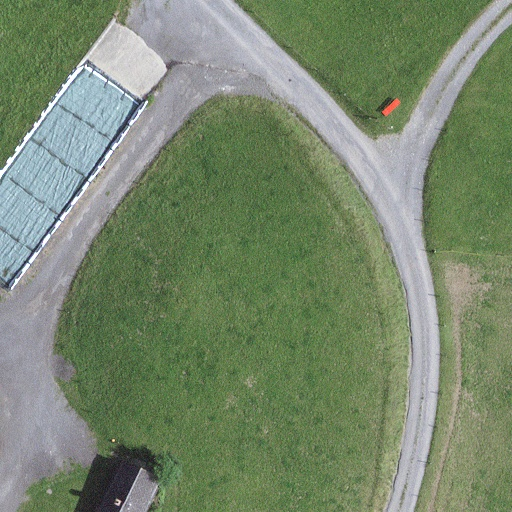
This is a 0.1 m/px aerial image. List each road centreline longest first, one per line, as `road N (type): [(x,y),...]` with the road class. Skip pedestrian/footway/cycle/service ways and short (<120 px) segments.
road 1 (track): [(389,511),(416,431),(415,299),(383,198),(302,75),(229,0)]
road 2 (track): [(263,34),(140,150),(75,229),(33,315),(0,449)]
road 3 (track): [(383,198),(478,32),(511,7)]
